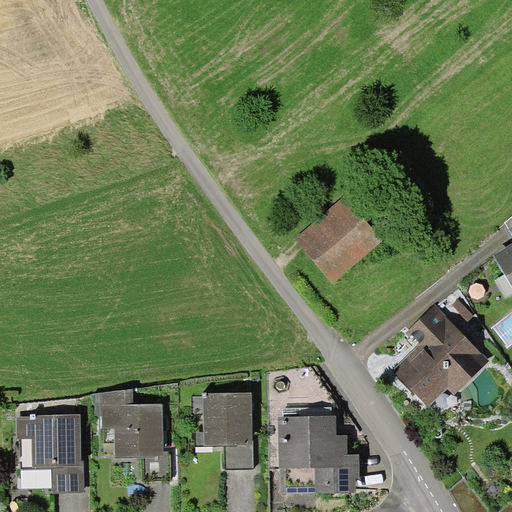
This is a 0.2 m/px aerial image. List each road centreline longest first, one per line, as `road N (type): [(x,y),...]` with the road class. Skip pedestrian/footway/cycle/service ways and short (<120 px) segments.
road 1 (track): [(321,336),(161,115),(97,0)]
road 2 (unclassified): [(437,511),(321,336)]
